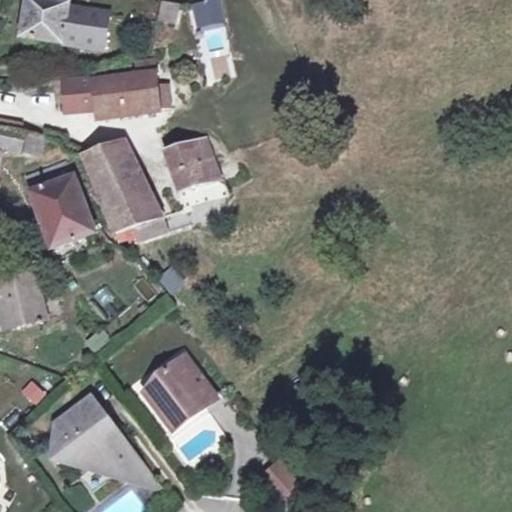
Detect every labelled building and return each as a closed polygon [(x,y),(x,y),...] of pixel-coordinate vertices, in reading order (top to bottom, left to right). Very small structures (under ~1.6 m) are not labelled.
[(106,51),(111,11),(72,7),(72,4),(33,0),(32,0),(26,39),(106,51)] [(179,2),(170,0),(167,0),(164,16),(175,19),(179,2)] [(202,81),(229,74),(225,57),(198,64),(202,81)] [(138,75),(71,82),(68,82),(71,112),(86,111),(87,115),(104,113),(105,122),(160,117),(155,63),(149,65),(138,66),(138,75)] [(47,138),(0,127),(0,148),(21,152),(43,154),(47,138)] [(121,235),(141,229),(164,222),(125,144),(86,157),(121,235)] [(207,146),(167,160),(181,201),(221,188),(207,146)] [(97,232),(76,179),(69,162),(29,178),(56,247),(57,248),(97,232)] [(149,241),(170,234),(164,222),(141,229),(149,241)] [(101,242),(97,232),(57,248),(61,258),(101,242)] [(47,318),(36,269),(0,276),(0,304),(5,327),(47,318)] [(132,287),(148,301),(157,290),(140,277),(132,287)] [(226,402),(193,357),(165,378),(169,384),(153,396),(164,410),(178,412),(174,424),(181,435),(199,421),(196,417),(205,411),(207,415),(226,402)] [(114,422),(97,400),(58,428),(68,440),(59,447),(67,465),(80,457),(92,472),(103,463),(116,479),(123,474),(131,483),(141,477),(150,489),(158,483),(119,429),(116,431),(111,424),(114,422)] [(178,412),(164,410),(174,424),(178,412)] [(199,421),(207,415),(205,411),(196,417),(199,421)] [(119,429),(114,422),(111,424),(116,431),(119,429)] [(282,456),(259,475),(283,505),(306,486),(282,456)]
